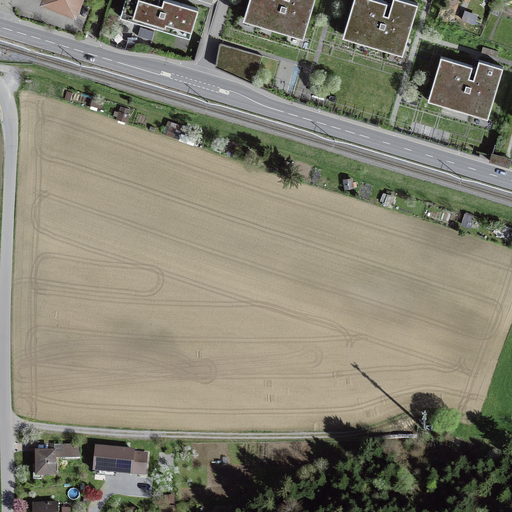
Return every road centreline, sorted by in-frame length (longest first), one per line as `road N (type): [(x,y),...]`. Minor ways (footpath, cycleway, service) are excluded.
road 1 (primary): [(0,26),(511,180)]
road 2 (track): [(5,423),(262,438),(353,434),(434,413)]
road 3 (tertiary): [(0,82),(11,108),(7,511)]
